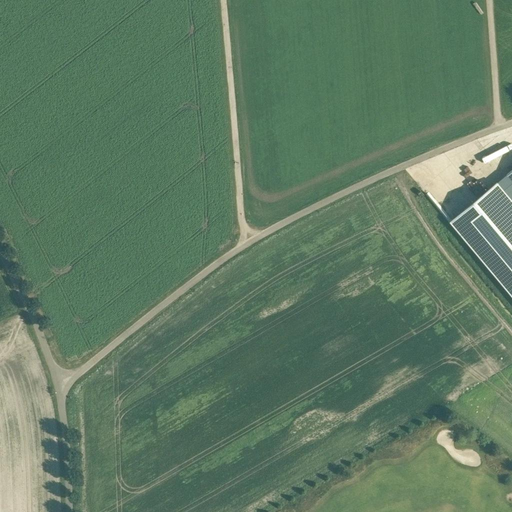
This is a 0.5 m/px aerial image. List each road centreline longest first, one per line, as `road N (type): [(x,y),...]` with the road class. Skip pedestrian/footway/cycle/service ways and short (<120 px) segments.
road 1 (unclassified): [(59,387),(257,232),(511,121)]
road 2 (track): [(223,0),(243,244)]
road 3 (unclassified): [(59,387),(0,249)]
road 4 (unclassified): [(68,511),(59,387)]
road 5 (track): [(488,0),(498,123)]
